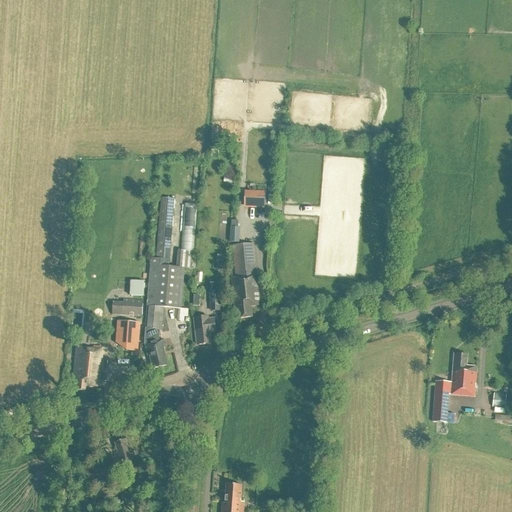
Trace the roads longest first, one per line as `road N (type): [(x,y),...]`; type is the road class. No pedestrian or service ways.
road 1 (tertiary): [(191,390),(217,375),(511,285)]
road 2 (tertiary): [(0,443),(191,390)]
road 3 (tertiary): [(188,511),(191,390)]
